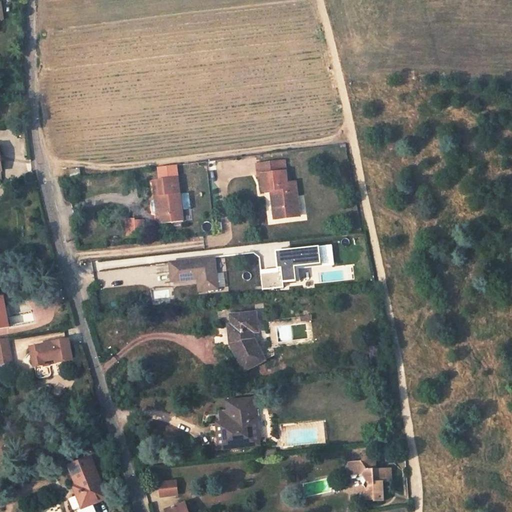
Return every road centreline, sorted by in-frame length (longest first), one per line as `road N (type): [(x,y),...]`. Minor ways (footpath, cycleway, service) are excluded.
road 1 (residential): [(139,511),(37,160),(30,0)]
road 2 (track): [(417,511),(388,309),(320,0)]
road 3 (track): [(352,135),(94,165),(37,160)]
road 4 (unknown): [(61,258),(222,242)]
